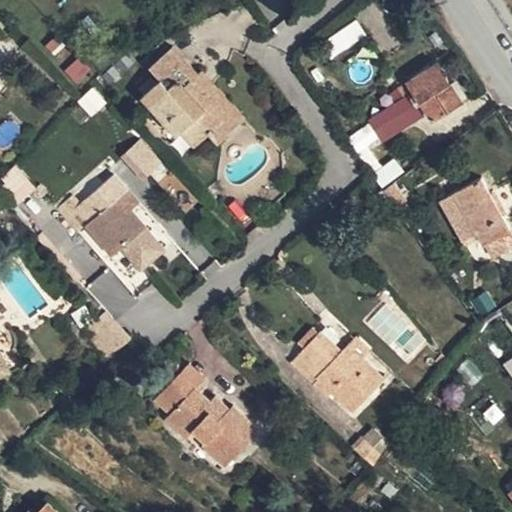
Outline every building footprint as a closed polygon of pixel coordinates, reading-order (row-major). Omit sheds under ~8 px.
[(357,22),(328,38),(335,52),(364,36),(357,22)] [(190,81),(196,76),(172,49),(149,70),(158,82),(141,98),(177,136),(181,132),(194,147),(208,134),(226,119),(190,81)] [(459,101),(434,63),(404,83),(429,120),(459,101)] [(200,71),(196,76),(190,81),(226,119),(208,134),(217,144),(244,120),(200,71)] [(407,94),(368,120),(383,143),(422,117),(407,94)] [(488,184),(465,149),(438,163),(473,229),(500,215),(485,186),(488,184)] [(130,210),(119,196),(114,200),(101,184),(76,206),(88,222),(84,225),(110,257),(145,228),(130,210)] [(126,190),(119,196),(130,210),(137,204),(126,190)] [(477,262),(487,255),(474,238),(464,246),(477,262)] [(90,333),(111,313),(91,292),(71,311),(90,333)] [(297,344),(304,350),(318,335),(312,329),(297,344)] [(0,354),(16,347),(0,334),(0,354)] [(308,371),(333,393),(356,413),(387,379),(364,360),(348,346),(342,353),(318,335),(304,350),(301,353),(314,365),(308,371)] [(348,346),(364,360),(372,351),(357,337),(348,346)] [(0,381),(27,367),(16,347),(0,354),(0,381)] [(329,398),(333,393),(308,371),(314,365),(301,353),(291,364),(329,398)] [(511,356),(503,361),(511,376),(511,356)] [(190,363),(174,380),(190,395),(196,388),(206,379),(190,363)] [(190,395),(174,380),(154,400),(169,416),(165,420),(185,440),(194,431),(206,443),(203,447),(226,469),(260,431),(233,405),(228,409),(223,415),(217,409),(223,403),(215,395),(209,401),(196,388),(190,395)] [(223,415),(228,409),(223,403),(217,409),(223,415)] [(194,431),(185,440),(198,453),(203,447),(206,443),(194,431)] [(362,440),(354,450),(373,467),(388,443),(376,432),(367,444),(362,440)] [(62,511),(50,501),(39,511),(62,511)]
